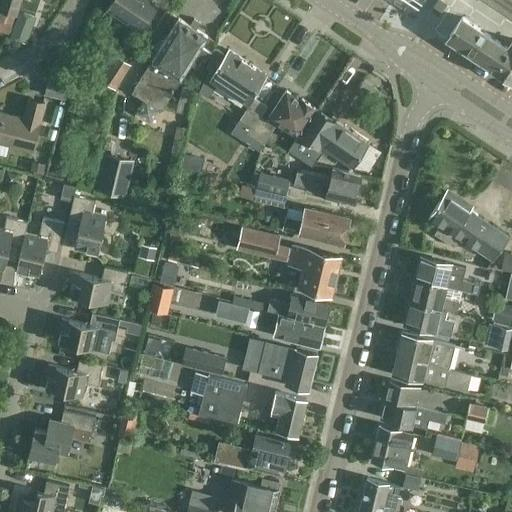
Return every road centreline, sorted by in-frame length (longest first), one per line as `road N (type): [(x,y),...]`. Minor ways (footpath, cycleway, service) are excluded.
road 1 (residential): [(319,511),(429,69)]
road 2 (residential): [(0,463),(27,337),(17,314),(0,304)]
road 3 (tertiary): [(429,69),(324,0)]
